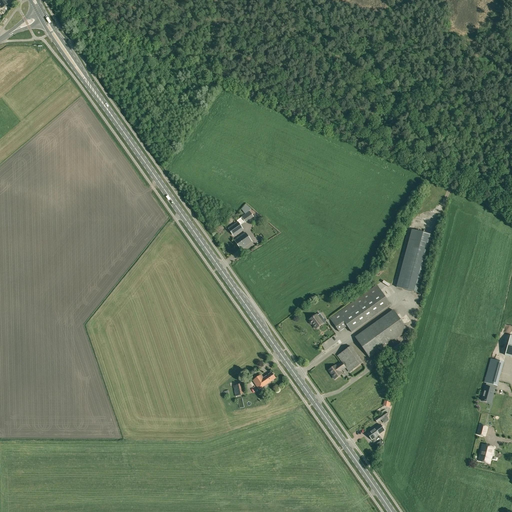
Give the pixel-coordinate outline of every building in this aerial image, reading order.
[(0,0),(0,6),(0,7),(1,8),(7,5),(5,2),(8,0),(0,0)] [(253,217),(250,212),(242,217),(245,222),(253,217)] [(238,221),(228,228),(233,235),(243,228),(238,221)] [(433,236),(411,230),(396,287),(419,293),(433,236)] [(245,233),(240,237),(246,245),(252,241),(245,233)] [(246,245),(240,237),(234,240),(241,249),(246,245)] [(390,305),(377,285),(330,319),(339,332),(347,326),(352,332),(356,329),(390,305)] [(408,330),(393,310),(355,337),(370,358),(408,330)] [(317,315),(314,317),(310,320),(310,321),(310,322),(310,323),(311,324),(312,324),(316,329),(323,324),(321,321),(324,319),(320,314),(317,316),(317,315)] [(349,373),(363,363),(351,346),(337,356),(349,373)] [(494,385),(497,386),(504,362),(491,359),(485,382),(487,383),(494,385)] [(340,372),(345,368),(342,363),(336,367),(336,366),(329,370),(335,379),(341,374),(340,372)] [(259,390),(276,378),(272,372),(263,378),(261,375),(253,380),(259,390)] [(235,396),(246,394),(244,383),(233,386),(235,396)] [(490,403),(494,389),(493,389),(494,385),(487,383),(486,387),(485,387),(481,400),(487,402),(490,403)] [(388,415),(386,412),(378,418),(380,421),(388,415)] [(372,440),(379,435),(378,434),(384,430),(380,425),(374,429),(367,434),(372,440)] [(488,427),(480,425),(477,435),(485,437),(488,427)] [(490,464),(494,447),(482,444),(478,461),(490,464)]
